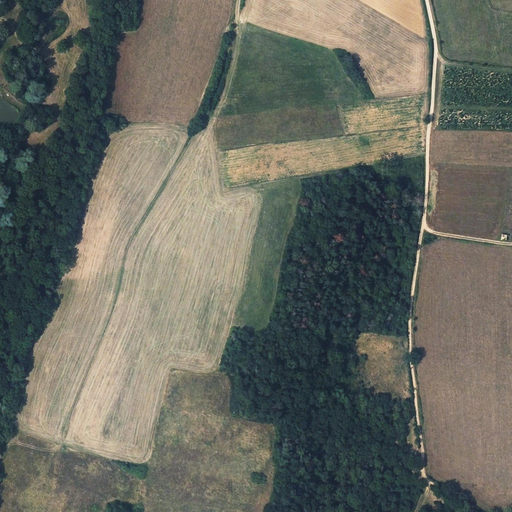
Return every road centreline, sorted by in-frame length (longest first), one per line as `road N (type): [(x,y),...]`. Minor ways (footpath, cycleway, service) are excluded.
road 1 (track): [(423,223),(410,323),(424,478),(476,511)]
road 2 (unclassified): [(426,0),(435,61),(423,223)]
